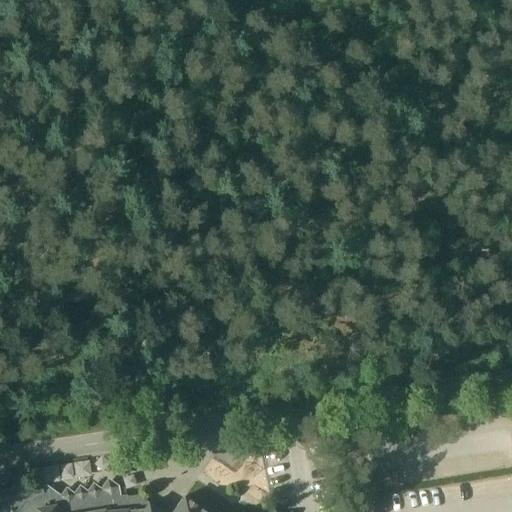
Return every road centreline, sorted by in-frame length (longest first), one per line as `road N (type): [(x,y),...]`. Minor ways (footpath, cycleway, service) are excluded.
road 1 (unclassified): [(0,459),(511,377)]
road 2 (track): [(511,165),(229,0)]
